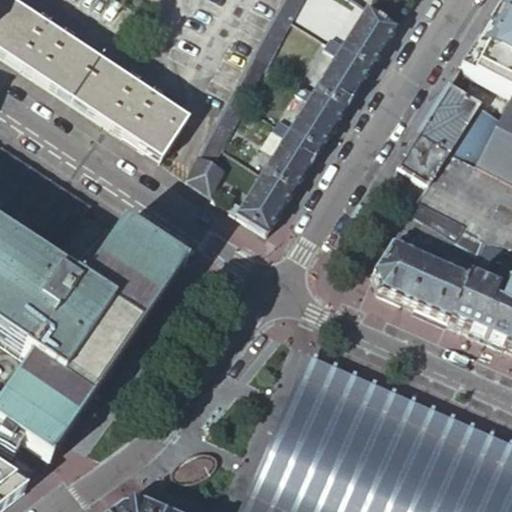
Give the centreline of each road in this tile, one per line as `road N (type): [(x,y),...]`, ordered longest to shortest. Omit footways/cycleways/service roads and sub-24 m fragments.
road 1 (residential): [(278,286),(458,0)]
road 2 (residential): [(278,286),(0,103)]
road 3 (residential): [(66,511),(155,443),(278,286)]
road 4 (residential): [(511,397),(278,286)]
